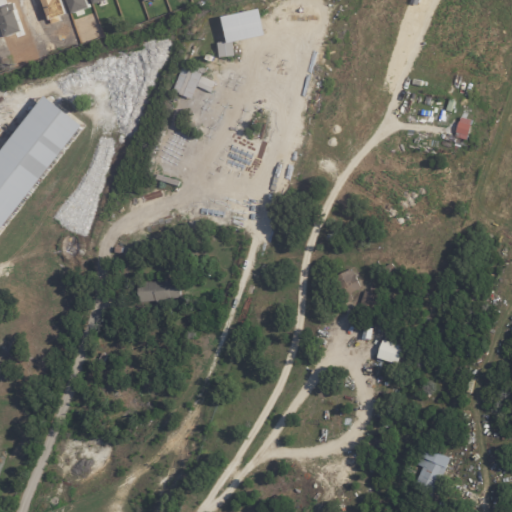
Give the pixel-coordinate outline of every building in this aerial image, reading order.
[(225,15),(228,42),(218,43),(220,57),(235,56),(234,41),(266,37),(263,10),(225,15)] [(216,79),(180,69),(173,92),(194,98),(197,87),(213,92),(216,79)] [(0,238),(83,123),(46,96),(4,154),(0,151),(0,238)] [(469,140),(472,120),(460,118),(457,138),(469,140)] [(337,275),(343,295),(361,290),(354,269),(337,275)] [(179,278),(138,283),(141,303),(182,298),(179,278)] [(375,312),(380,296),(365,291),(360,308),(375,312)] [(378,358),(398,364),(404,347),(383,340),(378,358)] [(451,458),(425,447),(417,465),(422,467),(413,487),(435,496),(451,458)]
